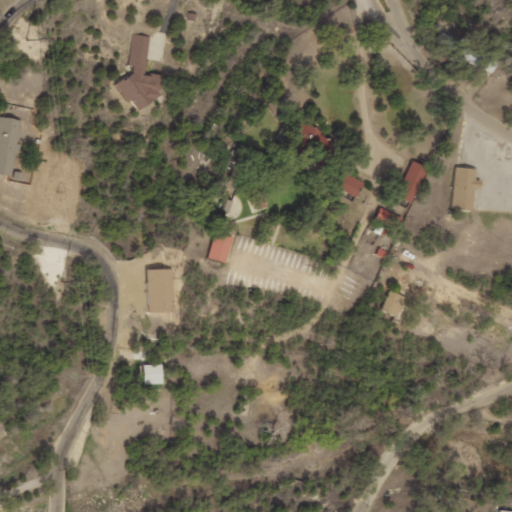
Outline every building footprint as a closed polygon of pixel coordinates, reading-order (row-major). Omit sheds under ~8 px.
[(462,43),(439,31),(432,46),(475,67),(481,56),(461,46),(462,43)] [(149,36),(132,34),(126,80),(116,79),(115,89),(122,90),(121,100),(133,101),(133,103),(156,106),(160,75),(145,73),(149,36)] [(0,174),(10,176),(20,120),(0,116),(0,174)] [(427,168),(412,160),(396,195),(411,203),(427,168)] [(473,210),(474,188),(481,189),(481,180),(475,180),(476,168),(455,167),(452,209),(473,210)] [(334,185),(356,197),(364,182),(342,171),(334,185)] [(374,221),(398,229),(402,217),(378,209),(374,221)] [(206,257),(225,263),(232,237),(213,232),(206,257)] [(172,312),(170,269),(145,269),(147,313),(172,312)] [(396,317),(404,297),(388,291),(380,311),(396,317)] [(160,364),(141,364),(142,384),(161,384),(160,364)]
